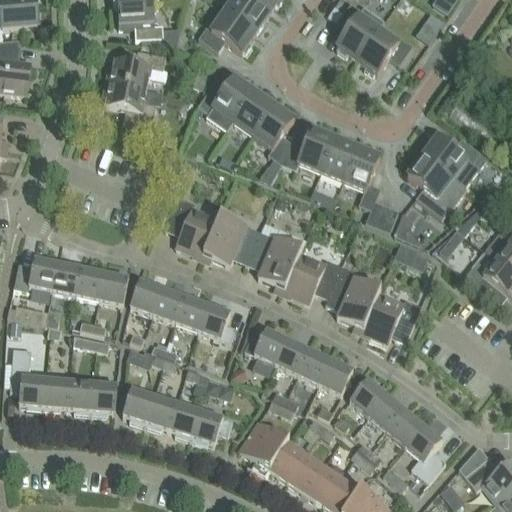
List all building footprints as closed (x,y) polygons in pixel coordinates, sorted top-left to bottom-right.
[(10,0),(0,0),(0,20),(0,21),(1,35),(37,32),(37,29),(40,29),(38,17),(36,17),(35,5),(11,6),(10,0)] [(112,0),(113,11),(117,11),(153,9),(159,9),(158,0),(112,0)] [(241,0),(236,0),(224,17),(255,38),(269,19),(241,0)] [(241,0),(269,19),(275,10),(277,11),(284,2),(281,0),(241,0)] [(452,0),(438,0),(432,9),(447,19),(458,4),(452,0)] [(347,59),(356,66),(377,35),(378,35),(384,27),(383,26),(382,26),(363,13),(361,16),(350,8),(336,28),(347,35),(336,51),(338,53),(336,55),(346,62),(347,59)] [(154,32),(153,9),(117,11),(118,35),(134,33),(135,45),(163,44),(162,31),(154,32)] [(334,11),(327,20),(336,26),(342,16),(334,11)] [(255,38),(224,17),(211,36),(206,33),(198,44),(217,58),(224,47),(241,59),(242,57),(244,58),(251,49),(249,47),(255,38)] [(431,18),(426,26),(438,34),(443,27),(431,18)] [(397,49),(378,35),(377,35),(356,66),(365,72),(363,74),(373,81),(374,79),(377,80),(388,63),(398,71),(412,51),(400,43),(397,49)] [(0,98),(6,99),(26,101),(30,69),(17,67),(19,45),(0,46),(0,98)] [(109,73),(106,87),(146,95),(149,83),(164,86),(166,75),(163,75),(165,62),(157,60),(137,56),(135,70),(115,66),(113,73),(109,73)] [(225,137),(231,128),(253,97),(244,91),(246,89),(237,83),(235,85),(233,83),(222,100),(211,92),(197,112),(209,120),(206,124),(225,137)] [(151,133),(155,114),(156,111),(144,108),(146,95),(106,87),(103,102),(107,103),(106,111),(125,115),(123,128),(151,133)] [(253,97),(231,128),(252,142),(273,111),(253,97)] [(282,117),(273,111),(252,142),(271,155),(267,161),(273,165),(280,170),(292,149),(282,141),(293,125),(291,124),(293,121),(284,115),(282,117)] [(0,153),(7,154),(8,146),(0,145),(4,119),(0,118),(0,153)] [(298,170),(320,179),(334,144),(324,140),(325,138),(314,133),(314,136),(311,135),(303,153),(292,149),(280,170),(296,176),(298,170)] [(428,153),(422,162),(464,194),(464,193),(478,175),(478,176),(487,165),(461,144),(453,155),(437,142),(435,144),(433,143),(426,151),(428,153)] [(320,179),(342,188),(356,153),(334,144),(320,179)] [(368,189),(379,163),(376,162),(377,159),(367,155),(366,158),(356,153),(342,188),(364,197),(358,211),(370,216),(374,207),(375,207),(380,194),(368,189)] [(222,160),(219,168),(229,172),(231,173),(235,165),(222,160)] [(409,179),(407,182),(423,194),(415,204),(441,224),(449,214),(450,215),(466,195),(464,193),(464,194),(422,162),(415,171),(413,169),(407,177),(409,179)] [(273,165),(267,173),(276,178),(280,170),(273,165)] [(314,194),(309,205),(317,209),(322,197),(314,194)] [(278,202),(274,212),(284,215),(287,205),(278,202)] [(179,203),(165,236),(180,242),(175,253),(202,265),(204,261),(203,261),(218,224),(218,223),(193,213),(195,209),(179,203)] [(386,211),(375,207),(374,207),(370,216),(365,229),(377,234),(386,211)] [(476,216),(480,220),(487,225),(494,217),(484,208),(476,216)] [(386,211),(377,234),(389,239),(398,217),(386,211)] [(403,219),(394,241),(403,244),(411,225),(403,219)] [(232,264),(246,270),(260,237),(220,220),(218,223),(218,224),(203,261),(204,261),(229,272),(232,264)] [(472,230),(466,225),(456,234),(464,240),(472,230)] [(500,236),(484,257),(511,279),(511,245),(500,236)] [(260,237),(246,270),(261,276),(258,284),(283,295),(284,295),(300,258),(302,255),(260,237)] [(400,250),(394,264),(403,269),(422,277),(428,262),(409,254),(400,250)] [(443,250),(439,256),(447,262),(451,257),(443,250)] [(511,305),(511,279),(484,257),(464,282),(464,283),(465,283),(496,308),(503,299),(511,305)] [(314,298),(327,304),(328,304),(342,271),(326,265),(325,269),(300,258),(284,295),(283,295),(282,298),(309,310),(314,298)] [(18,270),(13,294),(27,297),(28,292),(52,297),(58,270),(58,267),(43,263),(42,266),(34,265),(32,272),(18,270)] [(58,270),(52,297),(75,302),(81,275),(73,273),(74,270),(58,267),(58,270)] [(336,323),(362,334),(363,335),(378,298),(379,298),(380,294),(354,283),(357,278),(342,271),(328,304),(327,304),(325,310),(340,316),(336,323)] [(81,275),(75,302),(99,307),(104,279),(105,276),(89,273),(89,276),(81,275)] [(104,279),(99,307),(123,312),(128,284),(120,283),(121,280),(105,276),(104,279)] [(152,321),(163,292),(148,287),(146,290),(139,287),(130,313),(152,321)] [(184,303),(177,301),(178,297),(163,292),(152,321),(175,329),(184,303)] [(363,335),(362,334),(361,338),(388,349),(390,343),(405,349),(421,311),(405,305),(403,309),(379,298),(378,298),(363,335)] [(207,311),(208,308),(193,303),(192,306),(184,303),(175,329),(198,338),(207,311)] [(230,319),(222,317),(223,314),(208,308),(207,311),(198,338),(230,349),(235,334),(226,330),(230,319)] [(9,313),(7,324),(21,327),(24,313),(16,311),(16,315),(9,313)] [(48,333),(49,333),(57,335),(59,326),(46,323),(45,332),(48,333)] [(11,327),(10,340),(20,341),(21,328),(11,327)] [(92,339),(93,330),(81,327),(79,336),(92,339)] [(104,341),(106,333),(93,330),(92,339),(104,341)] [(59,344),(61,335),(57,335),(49,333),(48,333),(47,341),(59,344)] [(244,357),(262,365),(275,371),(287,346),(288,343),(274,336),(272,339),(265,336),(260,346),(251,342),(244,357)] [(141,352),(144,344),(132,339),(129,348),(141,352)] [(72,350),(95,355),(97,346),(73,341),(72,350)] [(309,356),(302,353),(303,350),(288,343),(287,346),(275,371),(297,382),(309,356)] [(107,357),(109,349),(97,346),(95,355),(107,357)] [(163,363),(166,355),(154,351),(151,359),(154,360),(163,363)] [(13,355),(9,398),(19,399),(18,411),(26,412),(26,415),(42,416),(42,413),(45,385),(28,384),(31,356),(13,355)] [(175,367),(178,359),(166,355),(163,363),(166,364),(175,367)] [(331,366),(332,363),(318,357),(316,360),(309,356),(297,382),(319,392),(331,366)] [(166,364),(163,363),(154,360),(151,368),(163,372),(166,364)] [(352,377),(345,373),(346,370),(332,363),(331,366),(319,392),(341,402),(344,395),(352,377)] [(178,368),(175,367),(166,364),(163,372),(175,377),(178,368)] [(234,376),(231,384),(237,386),(244,383),(240,374),(234,376)] [(185,383),(197,387),(200,379),(187,375),(185,383)] [(42,413),(42,416),(58,418),(58,414),(66,415),(69,387),(45,385),(42,413)] [(210,385),(206,397),(218,401),(222,389),(210,385)] [(375,389),(373,391),(367,386),(354,401),(349,407),(368,423),(386,401),(388,399),(375,389)] [(69,387),(66,415),(74,416),(74,419),(90,420),(90,417),(92,389),(69,387)] [(90,417),(90,420),(106,422),(106,418),(115,419),(116,399),(117,391),(92,389),(90,417)] [(128,403),(122,422),(129,424),(128,427),(144,432),(145,429),(154,402),(131,395),(128,403)] [(272,405),(283,411),(287,403),(276,397),(272,405)] [(388,399),(386,401),(368,423),(386,438),(404,417),(398,411),(400,409),(388,399)] [(145,429),(144,432),(160,437),(161,434),(168,436),(177,409),(154,402),(145,429)] [(283,411),(294,416),(298,408),(287,403),(283,411)] [(294,416),(283,411),(272,405),(268,413),(291,424),(294,416)] [(177,409),(168,436),(175,438),(174,442),(190,447),(191,443),(200,417),(177,409)] [(328,425),(332,417),(321,412),(317,420),(328,425)] [(191,443),(190,447),(206,452),(207,448),(214,451),(218,440),(227,443),(232,427),(200,417),(191,443)] [(411,422),(404,417),(386,438),(405,453),(423,432),(425,429),(413,419),(411,422)] [(344,437),(349,430),(339,422),(334,429),(344,437)] [(329,446),(334,439),(313,425),(308,432),(329,446)] [(269,477),(287,449),(288,447),(258,427),(238,457),(255,467),(249,476),(264,483),(269,477)] [(442,447),(435,442),(437,440),(425,429),(423,432),(405,453),(419,465),(410,475),(412,477),(428,489),(445,468),(433,458),(442,447)] [(287,449),(269,477),(287,489),(305,461),(287,449)] [(381,465),(362,449),(356,455),(376,471),(381,465)] [(511,468),(510,467),(499,476),(479,452),(458,475),(476,496),(484,490),(498,508),(511,496),(511,468)] [(370,478),(376,471),(356,455),(350,462),(370,478)] [(305,461),(287,489),(305,501),(323,473),(305,461)] [(323,473),(305,501),(321,511),(322,511),(341,485),(323,473)] [(402,496),(408,490),(388,474),(382,481),(402,496)] [(420,489),(413,483),(408,489),(415,494),(420,489)] [(341,485),(322,511),(348,511),(359,497),(341,485)] [(450,490),(440,499),(448,509),(458,501),(450,490)] [(348,511),(385,511),(360,495),(359,497),(348,511)] [(511,511),(511,496),(498,508),(493,511),(511,511)]
